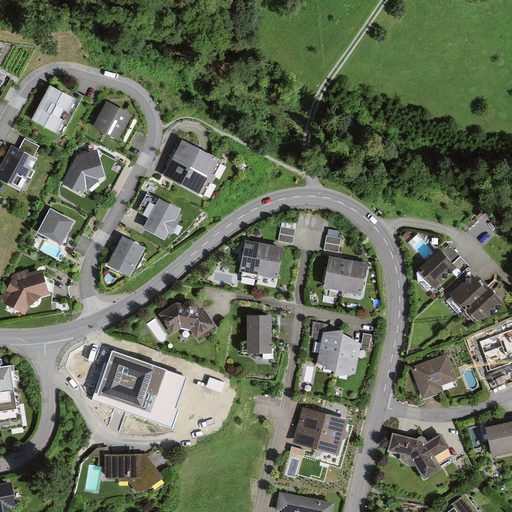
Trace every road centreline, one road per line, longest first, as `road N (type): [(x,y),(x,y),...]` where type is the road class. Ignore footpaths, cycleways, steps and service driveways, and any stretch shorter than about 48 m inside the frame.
road 1 (unclassified): [(99,319),(260,204),(331,198),(366,218),(395,262),(397,332),(381,405)]
road 2 (residential): [(99,319),(91,262),(154,140),(143,95),(78,68),(47,69),(22,92),(0,133)]
road 3 (track): [(384,0),(317,94),(305,166),(314,195)]
road 4 (residential): [(44,334),(47,430),(29,455),(0,466)]
road 5 (residential): [(511,391),(448,415),(381,405)]
